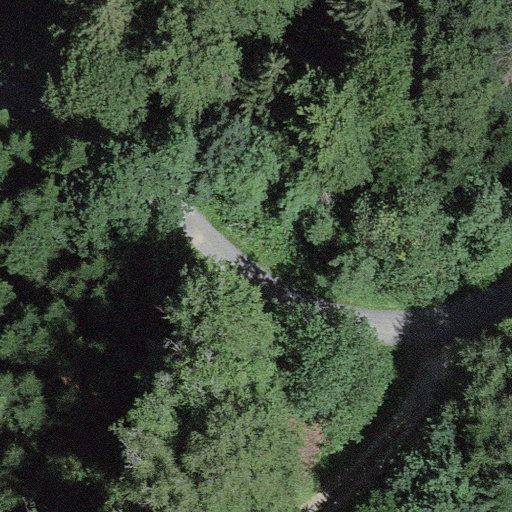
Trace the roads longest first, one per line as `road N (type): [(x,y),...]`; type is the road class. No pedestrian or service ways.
road 1 (track): [(0,91),(81,124),(235,273),(314,323),(360,330),(460,318),(511,295)]
road 2 (track): [(460,318),(395,412),(291,511)]
